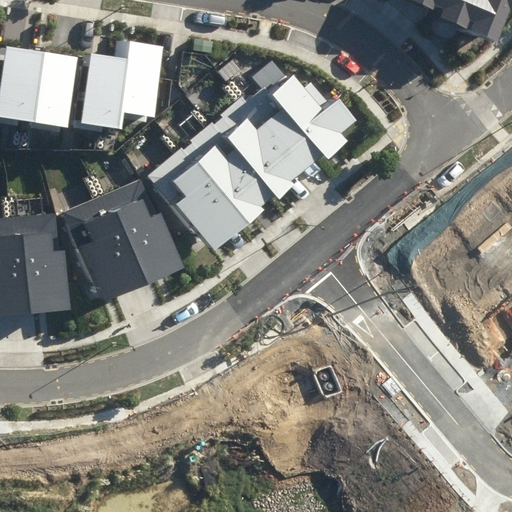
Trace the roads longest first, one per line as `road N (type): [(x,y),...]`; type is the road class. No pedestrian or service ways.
road 1 (residential): [(310,247),(227,315),(135,364),(76,383),(0,385)]
road 2 (residential): [(259,0),(357,43),(444,138)]
road 3 (residential): [(310,247),(457,423)]
road 4 (residential): [(444,138),(310,247)]
